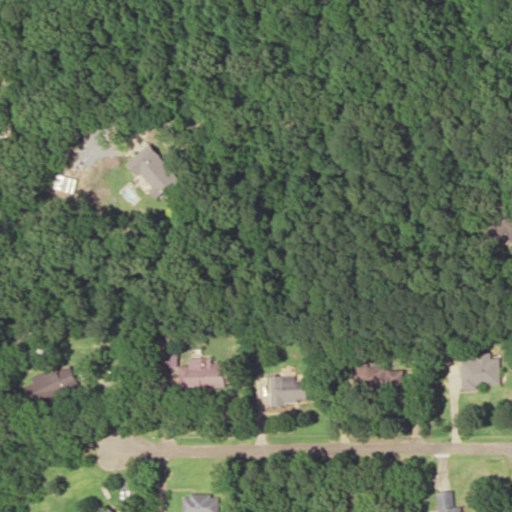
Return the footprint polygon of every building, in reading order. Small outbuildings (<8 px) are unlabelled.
[(151,189),(160,199),(182,178),(155,148),(134,167),(153,188),(151,189)] [(462,386),(502,385),(501,357),(492,357),(492,351),(478,351),(478,358),(461,358),(462,386)] [(212,361),(212,356),(190,356),(190,364),(181,364),(182,385),(237,385),(237,361),(212,361)] [(80,389),(74,365),(46,374),(45,371),(33,375),(36,382),(28,385),(33,402),(80,389)] [(271,374),(272,402),(314,401),(313,377),(298,377),(298,374),(271,374)] [(465,511),(465,505),(457,505),(456,489),(440,490),(441,509),(433,509),(433,511),(465,511)] [(219,511),(220,493),(184,493),(183,511),(219,511)] [(93,511),(114,511),(99,503),(93,511)]
